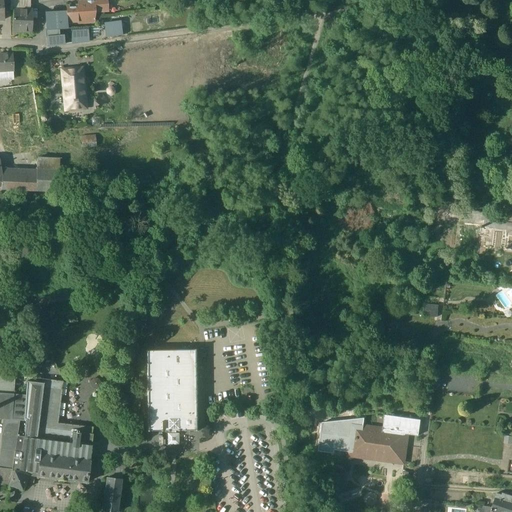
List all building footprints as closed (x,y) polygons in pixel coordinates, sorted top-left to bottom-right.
[(9,0),(10,9),(10,10),(13,10),(30,11),(29,0),(9,0)] [(107,1),(77,2),(77,6),(66,7),(66,12),(67,23),(93,22),(93,18),(93,12),(108,11),(107,1)] [(30,11),(13,10),(12,32),(31,33),(32,11),(30,11)] [(66,12),(45,13),(46,31),(67,29),(67,23),(66,12)] [(120,21),(105,23),(106,37),(122,35),(120,21)] [(87,29),(70,31),(71,43),(89,42),(87,29)] [(46,37),(47,46),(63,44),(62,36),(46,37)] [(12,54),(0,54),(0,74),(2,74),(1,72),(13,71),(12,54)] [(81,69),(62,70),(65,110),(85,108),(81,69)] [(31,85),(20,87),(21,93),(0,95),(0,118),(21,113),(26,117),(34,144),(43,142),(40,132),(31,85)] [(19,86),(0,88),(0,95),(21,93),(20,87),(19,86)] [(0,118),(0,131),(5,152),(34,144),(26,117),(21,113),(0,118)] [(95,136),(81,138),(82,148),(96,147),(95,136)] [(59,160),(37,159),(36,170),(59,171),(59,160)] [(59,171),(36,170),(36,177),(36,191),(58,192),(59,171)] [(36,177),(1,175),(2,182),(1,189),(36,191),(36,177)] [(511,215),(467,210),(466,218),(511,223),(511,215)] [(425,315),(437,316),(438,305),(426,304),(425,315)] [(195,350),(148,350),(147,350),(145,350),(146,352),(146,363),(146,365),(146,377),(146,379),(146,390),(146,392),(146,403),(146,405),(147,417),(146,417),(146,419),(147,419),(147,430),(147,432),(149,432),(160,432),(162,432),(167,432),(169,432),(170,432),(170,433),(175,433),(175,431),(177,431),(177,432),(179,432),(179,431),(183,431),(183,432),(185,432),(185,431),(197,431),(199,431),(199,429),(198,429),(198,418),(199,416),(198,416),(198,405),(198,403),(198,391),(198,389),(198,378),(198,376),(198,365),(198,363),(197,351),(198,351),(198,349),(195,349),(195,350)] [(15,370),(0,368),(0,393),(14,394),(15,370)] [(56,381),(26,377),(25,395),(25,403),(40,404),(40,411),(39,411),(36,439),(71,444),(71,443),(78,444),(76,459),(89,461),(91,435),(90,435),(49,429),(56,381)] [(56,381),(49,429),(90,435),(91,428),(57,423),(63,382),(56,381)] [(14,394),(0,393),(0,418),(4,419),(19,420),(23,420),(25,403),(25,395),(14,394)] [(40,404),(25,403),(23,420),(26,420),(24,437),(36,439),(39,411),(40,411),(40,404)] [(336,449),(349,451),(352,424),(364,426),(366,415),(364,415),(320,420),(316,451),(335,454),(336,449)] [(385,416),(384,429),(408,432),(419,434),(421,421),(385,416)] [(19,420),(4,419),(3,432),(17,434),(19,420)] [(23,420),(19,420),(17,434),(15,449),(14,449),(14,452),(21,453),(23,437),(24,437),(26,420),(23,420)] [(364,426),(352,424),(349,451),(348,456),(355,457),(356,453),(400,459),(401,448),(406,448),(408,432),(384,429),(364,426)] [(3,432),(0,464),(0,485),(8,486),(13,472),(11,471),(11,470),(14,452),(14,449),(15,449),(17,434),(3,432)] [(175,433),(175,434),(170,434),(170,433),(167,433),(167,445),(173,445),(179,445),(178,433),(175,433)] [(24,437),(23,437),(21,453),(14,452),(11,470),(11,471),(13,472),(14,471),(28,476),(30,476),(29,478),(34,478),(34,476),(36,477),(58,480),(58,481),(64,481),(86,483),(86,484),(89,461),(76,459),(78,444),(71,443),(71,444),(36,439),(24,437)] [(111,467),(109,478),(122,480),(123,479),(124,468),(111,467)] [(28,476),(14,471),(13,472),(8,486),(22,491),(28,476)] [(109,478),(105,478),(101,511),(109,511),(116,511),(122,480),(109,478)] [(511,496),(502,493),(501,495),(496,494),(495,499),(511,504),(511,496)] [(511,511),(511,504),(495,499),(492,508),(491,510),(498,511),(511,511)]
